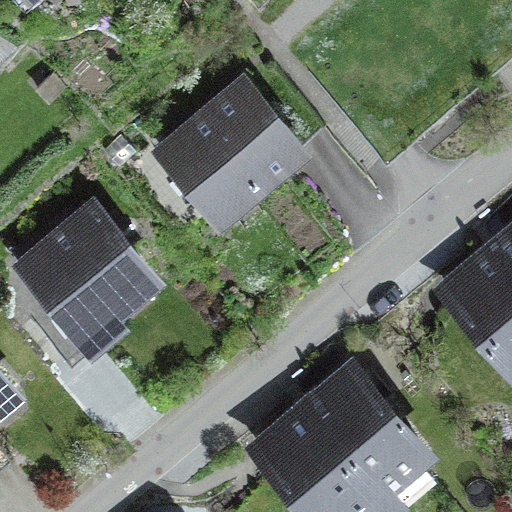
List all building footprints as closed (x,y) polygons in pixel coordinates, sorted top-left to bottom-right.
[(297,149),(242,84),(165,148),(221,214),(297,149)] [(151,276),(93,206),(21,267),(50,302),(56,297),(85,331),(151,276)] [(511,233),(448,288),(511,363),(511,233)] [(354,367),(260,446),(315,511),(396,511),(407,502),(403,497),(432,471),(417,453),(423,448),(354,367)] [(0,399),(12,389),(0,375),(0,399)]
